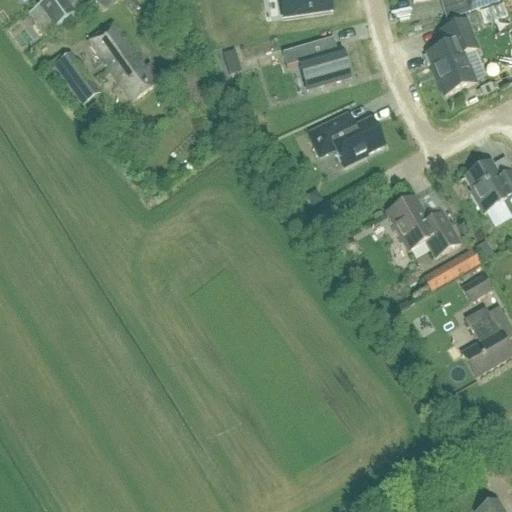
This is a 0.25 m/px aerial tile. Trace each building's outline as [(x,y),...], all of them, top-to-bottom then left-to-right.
[(77,0),(50,0),(29,17),(45,40),(86,11),(77,0)] [(279,0),(283,22),(330,16),(329,3),(328,0),(279,0)] [(461,0),(468,17),(499,5),(497,0),(461,0)] [(486,12),(491,27),(507,22),(502,7),(486,12)] [(355,11),(360,38),(372,36),(367,9),(355,11)] [(141,19),(136,22),(145,34),(150,30),(141,19)] [(427,57),(444,100),(473,89),(462,60),(475,55),(463,26),(441,34),(447,49),(427,57)] [(130,107),(160,85),(148,69),(144,72),(112,28),(87,46),(130,107)] [(315,92),(348,83),(340,54),(336,55),(332,43),(282,57),(286,71),(291,70),(295,83),(311,78),(315,92)] [(71,58),(54,70),(82,109),(99,96),(71,58)] [(333,127),(308,139),(316,155),(319,162),(321,161),(334,155),(343,173),(366,161),(366,159),(383,150),(370,124),(353,133),(352,131),(348,122),(347,120),(343,122),(333,127)] [(511,176),(499,183),(489,167),(463,182),(471,196),(469,197),(481,218),(502,207),(511,223),(511,221),(511,176)] [(434,263),(458,249),(441,219),(427,227),(413,202),(385,217),(407,256),(424,247),(434,263)] [(431,289),(472,269),(468,259),(426,278),(431,289)] [(490,295),(482,282),(461,294),(469,308),(490,295)] [(511,360),(503,346),(511,340),(511,336),(498,312),(486,319),(493,331),(483,337),(487,344),(461,359),(474,383),(511,360)]
